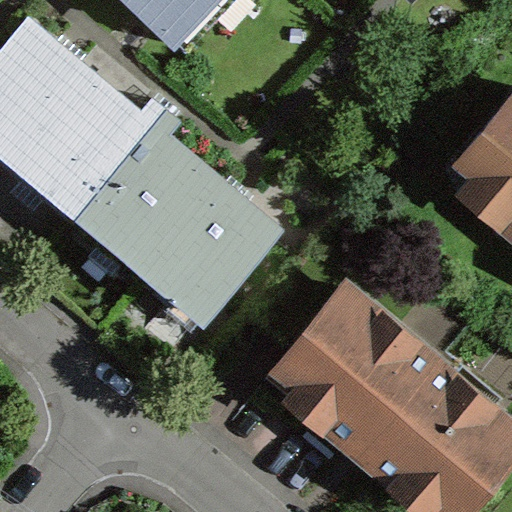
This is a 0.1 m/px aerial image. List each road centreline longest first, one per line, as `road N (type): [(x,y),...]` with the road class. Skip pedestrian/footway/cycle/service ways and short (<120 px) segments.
road 1 (residential): [(0,303),(126,410)]
road 2 (residential): [(126,410),(248,511)]
road 3 (residential): [(126,410),(39,511)]
